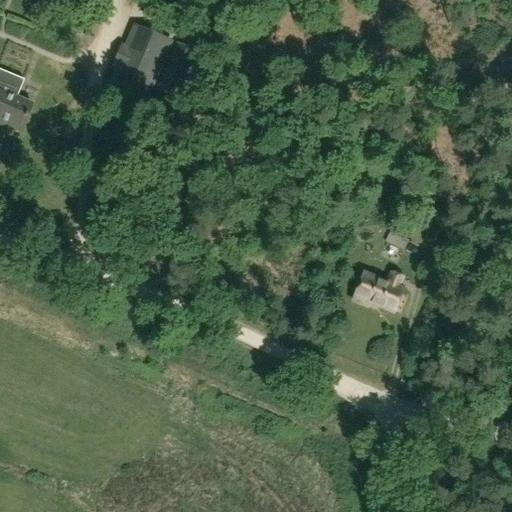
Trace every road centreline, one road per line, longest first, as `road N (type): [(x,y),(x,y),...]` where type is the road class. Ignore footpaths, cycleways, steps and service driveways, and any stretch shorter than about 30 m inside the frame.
road 1 (track): [(372,398),(0,238)]
road 2 (track): [(75,265),(94,74),(111,0)]
road 3 (residential): [(372,398),(511,435)]
road 4 (track): [(372,398),(436,511)]
